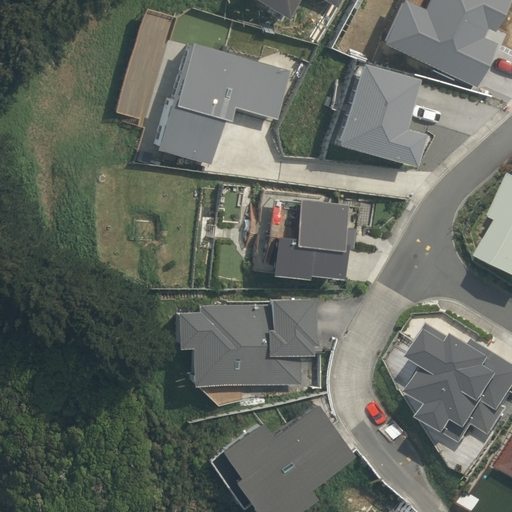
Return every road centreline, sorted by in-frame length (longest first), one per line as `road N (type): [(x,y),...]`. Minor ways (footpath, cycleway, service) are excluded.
road 1 (residential): [(444,511),(366,418),(359,398),(360,360),(421,259)]
road 2 (residential): [(421,259),(456,193),(511,142)]
